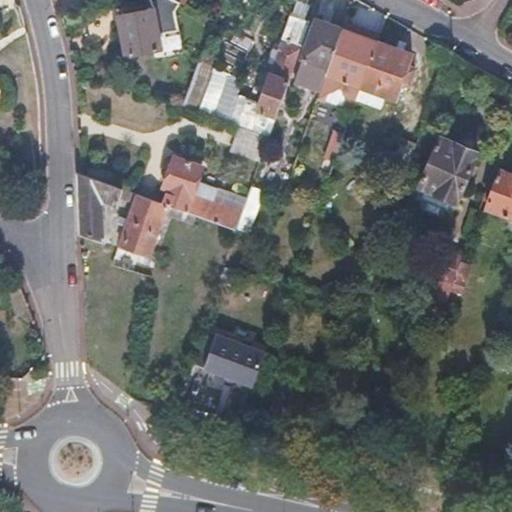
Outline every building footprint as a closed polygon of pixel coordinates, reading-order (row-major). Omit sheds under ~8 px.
[(163,0),(186,9),(189,0),(163,0)] [(309,20),(290,13),(271,64),(256,107),(247,129),(267,136),(309,20)] [(158,17),(119,22),(121,40),(123,59),(163,54),(158,17)] [(331,26),(316,21),(294,83),(323,94),(332,66),(345,32),(331,26)] [(347,25),(345,32),(332,66),(323,94),(321,98),(331,102),(340,77),(362,85),(377,43),(366,39),(368,33),(358,29),(347,25)] [(393,49),(377,43),(362,85),(386,94),(394,97),(400,82),(407,84),(413,67),(406,65),(409,55),(393,49)] [(227,115),(243,76),(199,58),(183,98),(227,115)] [(386,94),(362,85),(357,100),(381,109),(386,94)] [(417,142),(401,136),(387,173),(404,179),(417,142)] [(458,144),(438,136),(413,194),(452,211),(478,152),(458,144)] [(164,183),(171,186),(164,203),(169,205),(234,229),(241,211),(191,193),(201,167),(175,157),(170,170),(164,183)] [(272,165),(259,161),(250,185),(263,190),(272,165)] [(511,173),(499,170),(486,207),(511,215),(511,173)] [(123,188),(80,172),(81,201),(82,230),(105,239),(104,204),(110,207),(112,201),(118,203),(123,188)] [(131,215),(123,213),(120,221),(128,223),(125,231),(120,245),(150,256),(169,205),(164,203),(139,194),(131,215)] [(464,256),(444,249),(433,279),(442,282),(440,288),(451,292),(461,264),(464,256)] [(470,268),(461,264),(451,292),(460,295),(470,268)] [(255,382),(267,348),(217,330),(205,363),(255,382)]
